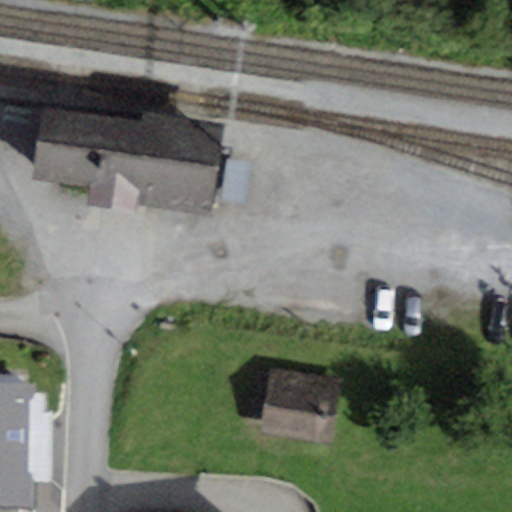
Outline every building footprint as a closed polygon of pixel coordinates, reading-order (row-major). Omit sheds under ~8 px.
[(141,122),(44,108),(33,178),(90,187),(88,205),(137,212),(138,205),(139,195),(214,206),(225,135),(141,122)] [(141,122),(225,135),(226,129),(226,125),(142,112),(142,116),(141,122)] [(250,163),(227,160),(221,202),(245,205),(250,163)] [(214,206),(139,195),(138,205),(211,215),(214,206)] [(341,381),(271,369),(260,432),(330,444),(341,381)] [(32,384),(0,383),(0,500),(30,501),(32,384)]
